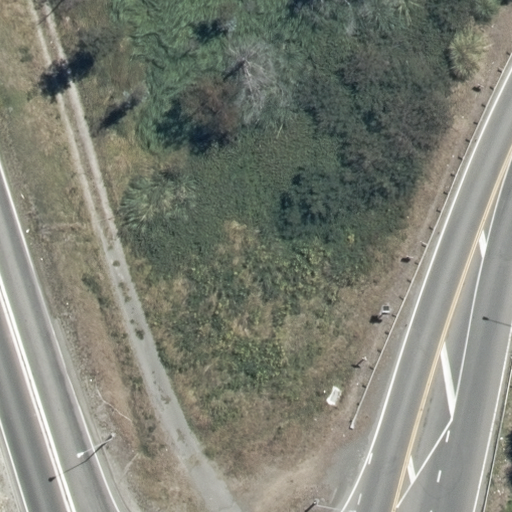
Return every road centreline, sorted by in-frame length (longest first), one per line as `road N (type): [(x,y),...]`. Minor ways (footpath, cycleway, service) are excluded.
road 1 (trunk): [(411,511),(480,240),(511,148)]
road 2 (trunk): [(0,271),(52,445)]
